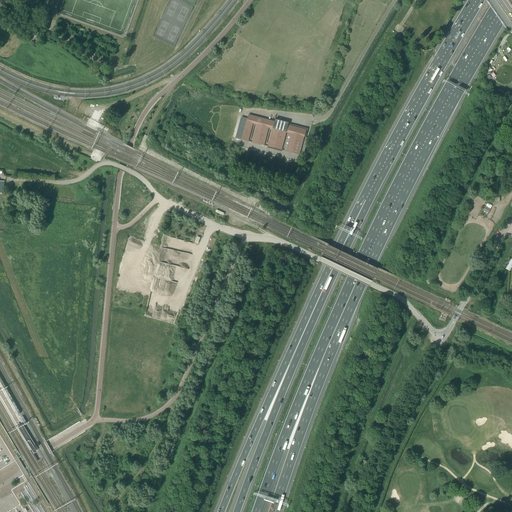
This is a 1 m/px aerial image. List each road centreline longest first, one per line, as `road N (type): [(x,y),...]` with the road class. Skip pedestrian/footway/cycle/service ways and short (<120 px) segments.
road 1 (motorway): [(481,0),(368,202),(289,374)]
road 2 (motorway): [(310,373),(396,185),(500,0)]
road 3 (unclassified): [(443,338),(398,297),(275,240),(227,231),(163,201),(126,169),(102,163),(81,178)]
road 4 (residential): [(0,310),(49,398),(71,387),(77,314)]
road 5 (unclassified): [(359,511),(374,466),(443,338)]
road 6 (track): [(173,83),(145,151),(250,200)]
road 7 (motorway): [(289,374),(260,418),(221,511)]
road 8 (motorway): [(257,511),(310,373)]
road 9 (motorway): [(289,374),(236,511)]
road 10 (motorway): [(273,511),(310,373)]
road 11 (unclassified): [(443,338),(511,221)]
